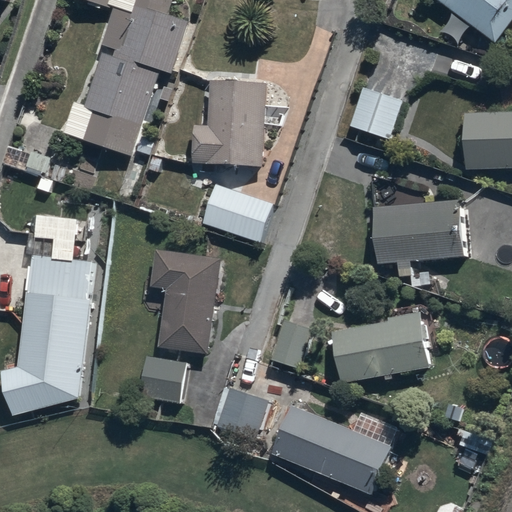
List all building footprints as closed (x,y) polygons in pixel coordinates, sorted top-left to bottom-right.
[(176,72),(192,19),(169,12),(172,0),(105,0),(119,4),(106,45),(117,48),(115,54),(106,51),(90,101),(75,96),(64,134),(134,156),(137,146),(153,151),(156,140),(140,135),(162,67),(176,72)] [(511,0),(447,0),(498,39),(511,19),(511,0)] [(265,163),(268,80),(212,78),(211,122),(195,122),(194,160),(265,163)] [(403,99),(367,86),(353,123),(390,137),(403,99)] [(474,146),(474,165),(511,163),(511,109),(467,111),(468,146),(474,146)] [(21,169),(21,142),(3,142),(3,169),(21,169)] [(29,147),(24,165),(47,173),(53,155),(29,147)] [(219,183),(207,220),(263,239),(275,202),(219,183)] [(463,200),(379,205),(382,260),(401,258),(401,273),(416,272),(415,257),(466,254),(463,200)] [(209,351),(223,256),(161,248),(156,283),(170,285),(162,344),(209,351)] [(4,368),(17,413),(84,396),(94,261),(33,257),(26,363),(4,368)] [(422,312),(336,327),(345,380),(431,366),(422,312)] [(300,368),(314,330),(288,320),(274,358),(300,368)] [(190,363),(149,355),(141,394),(182,402),(190,363)] [(271,401),(234,386),(219,423),(257,438),(271,401)] [(396,443),(300,403),(279,451),(375,492),(396,443)]
